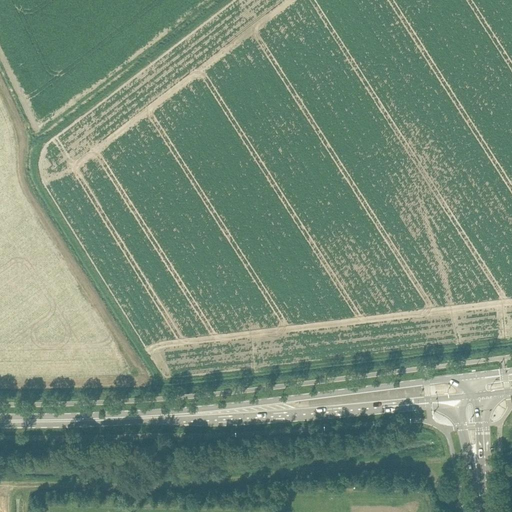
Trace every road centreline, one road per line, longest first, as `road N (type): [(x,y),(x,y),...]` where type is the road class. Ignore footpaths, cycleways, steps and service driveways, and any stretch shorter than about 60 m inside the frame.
road 1 (track): [(482,505),(462,506),(422,469),(382,462),(200,484),(13,485)]
road 2 (primary): [(468,376),(211,412)]
road 3 (primary): [(211,412),(459,396)]
road 4 (primary): [(211,412),(0,421)]
